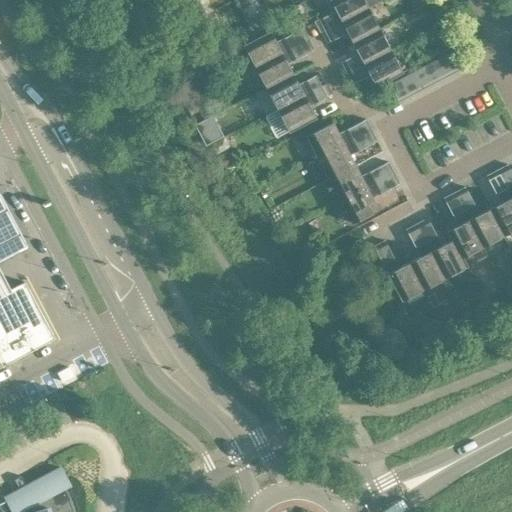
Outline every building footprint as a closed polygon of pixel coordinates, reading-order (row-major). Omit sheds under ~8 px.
[(324,30),(368,7),(364,0),(330,0),(336,12),(319,20),(324,30)] [(368,7),(324,30),(330,41),(347,32),(352,43),(380,29),(368,7)] [(309,39),(303,28),(276,43),(270,32),(243,46),(255,67),(309,39)] [(380,29),(352,43),(358,54),(341,62),(347,73),(391,50),(380,29)] [(309,39),(255,67),(266,88),(292,74),(287,64),(314,49),(309,39)] [(452,46),(441,52),(452,74),(463,68),(452,46)] [(391,50),(347,73),(352,84),(369,75),(375,86),(387,80),(398,74),(402,72),(391,50)] [(441,52),(430,57),(442,79),(452,74),(441,52)] [(430,57),(420,63),(431,85),(442,79),(430,57)] [(431,85),(420,63),(409,69),(420,90),(431,85)] [(409,69),(402,72),(398,74),(410,96),(420,90),(409,69)] [(292,74),(266,88),(277,109),(321,86),(316,76),(298,85),(292,74)] [(410,96),(398,74),(387,80),(391,87),(399,102),(410,96)] [(321,86),(277,109),(288,132),(315,118),(309,106),(327,97),(321,86)] [(194,121),(198,133),(221,125),(217,113),(194,121)] [(366,119),(348,128),(338,133),(333,122),(306,136),(317,158),(371,130),(366,119)] [(371,130),(317,158),(328,179),(355,166),(349,155),(377,140),(371,130)] [(355,166),(328,179),(339,201),(394,173),(388,162),(360,176),(355,166)] [(511,172),(508,164),(497,170),(511,198),(511,172)] [(511,230),(511,198),(497,170),(486,176),(500,202),(490,208),(503,235),(511,230)] [(394,173),(339,201),(350,223),(377,209),(372,198),(399,183),(394,173)] [(0,293),(1,295),(16,287),(0,256),(0,253),(28,239),(0,186),(0,293)] [(479,213),(465,187),(454,192),(483,246),(503,235),(490,208),(479,213)] [(454,192),(444,198),(458,224),(446,230),(451,240),(452,239),(461,257),(462,257),(483,246),(454,192)] [(441,245),(427,218),(416,224),(444,277),(467,266),(462,257),(461,257),(452,239),(451,240),(441,245)] [(416,224),(406,229),(420,256),(409,262),(423,289),(444,277),(416,224)] [(398,267),(384,240),(374,246),(396,290),(401,300),(423,289),(409,262),(398,267)] [(0,366),(55,338),(25,282),(16,287),(1,295),(0,294),(0,366)] [(74,511),(72,503),(65,487),(69,485),(60,467),(5,497),(7,500),(0,503),(0,508),(2,511),(74,511)]
